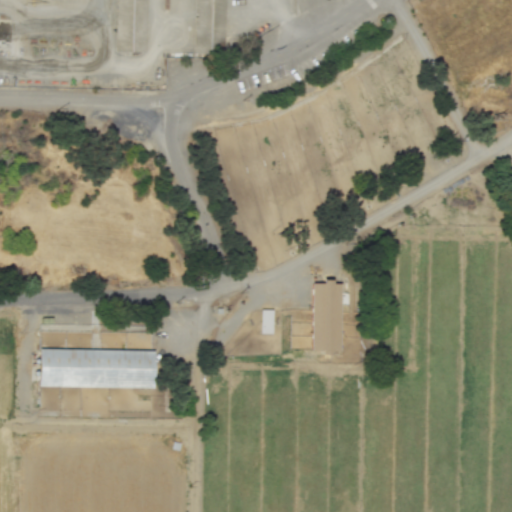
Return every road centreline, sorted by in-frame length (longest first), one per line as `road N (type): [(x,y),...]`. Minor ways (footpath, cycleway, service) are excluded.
road 1 (residential): [(360,0),(299,43),(173,96),(0,97)]
road 2 (track): [(223,285),(279,272),(511,136)]
road 3 (residential): [(0,298),(160,295),(223,285)]
road 4 (residential): [(223,285),(173,154),(173,96)]
road 5 (track): [(392,0),(481,156)]
